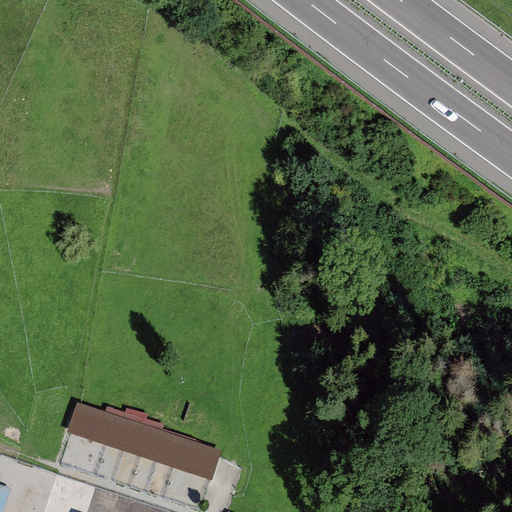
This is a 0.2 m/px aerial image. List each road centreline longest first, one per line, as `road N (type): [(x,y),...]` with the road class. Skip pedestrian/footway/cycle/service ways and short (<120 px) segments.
road 1 (motorway): [(303,0),(511,155)]
road 2 (motorway): [(511,81),(402,0)]
